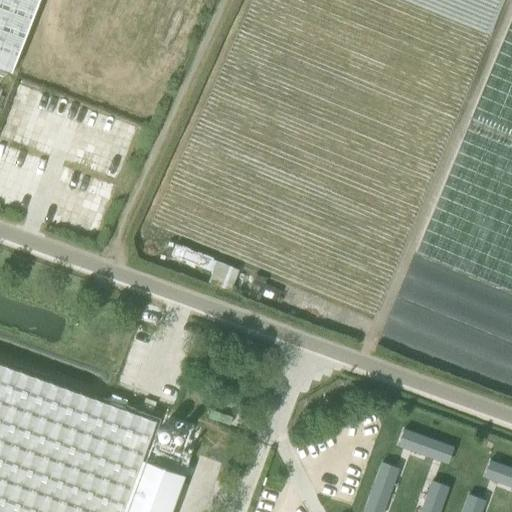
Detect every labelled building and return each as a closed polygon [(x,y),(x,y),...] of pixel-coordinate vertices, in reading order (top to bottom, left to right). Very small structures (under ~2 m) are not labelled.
[(39,0),(0,0),(0,67),(11,71),(39,0)] [(511,14),(415,252),(511,291),(511,14)] [(215,271),(212,279),(232,287),(239,268),(177,244),(173,254),(215,271)] [(0,511),(122,511),(155,421),(0,364),(0,511)] [(405,427),(398,445),(450,464),(457,446),(405,427)] [(511,466),(491,459),(485,476),(511,486),(511,466)] [(374,463),(355,511),(375,511),(392,469),(374,463)] [(434,485),(424,511),(443,511),(450,491),(434,485)] [(460,494),(452,511),(473,511),(478,500),(460,494)]
